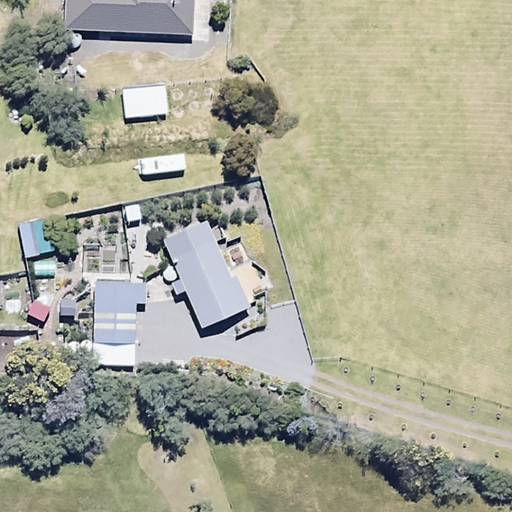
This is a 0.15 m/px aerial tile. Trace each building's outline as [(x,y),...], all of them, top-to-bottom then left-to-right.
[(194,0),(71,0),(70,33),(193,37),(194,0)] [(168,116),(166,88),(126,91),(128,119),(168,116)] [(55,254),(49,222),(20,227),(26,260),(55,254)] [(248,312),(208,224),(166,244),(187,292),(205,332),(248,312)] [(148,307),(148,287),(98,286),(97,345),(138,346),(139,307),(148,307)]
